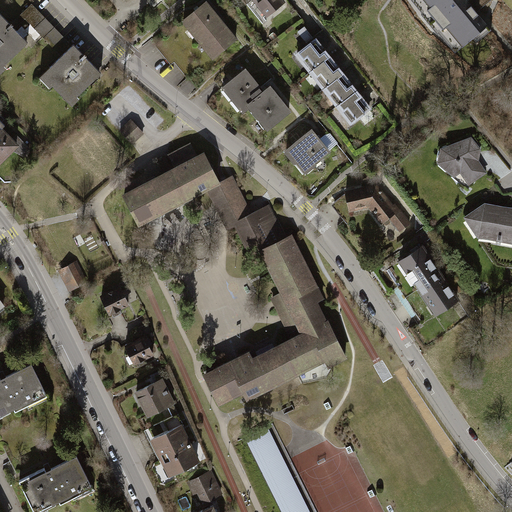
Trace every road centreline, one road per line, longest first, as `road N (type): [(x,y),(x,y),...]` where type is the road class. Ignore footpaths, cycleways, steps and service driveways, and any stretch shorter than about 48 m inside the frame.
road 1 (residential): [(511,490),(306,208),(65,0)]
road 2 (tertiary): [(0,226),(148,511)]
